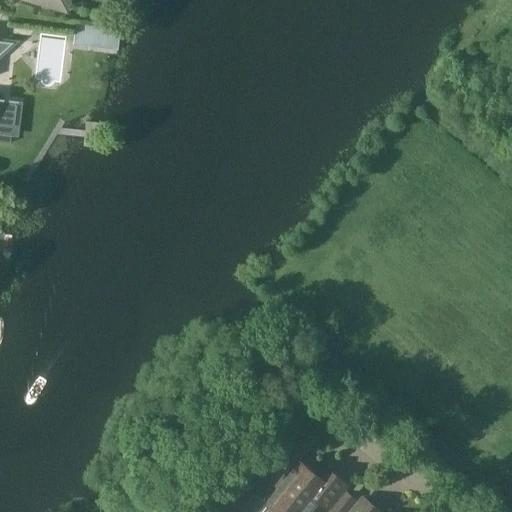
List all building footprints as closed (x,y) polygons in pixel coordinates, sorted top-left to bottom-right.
[(73,46),(118,51),(120,30),(75,25),(73,46)] [(0,56),(13,44),(0,42),(0,56)] [(0,135),(17,138),(21,103),(2,100),(0,100),(0,135)] [(328,508),(347,485),(328,469),(317,481),(309,474),(311,471),(300,462),(265,504),(269,507),(266,510),(268,511),(314,511),(322,503),(328,508)] [(331,511),(339,511),(352,497),(346,492),(331,511)] [(348,511),(357,501),(352,497),(339,511),(348,511)] [(380,511),(364,498),(353,511),(380,511)]
